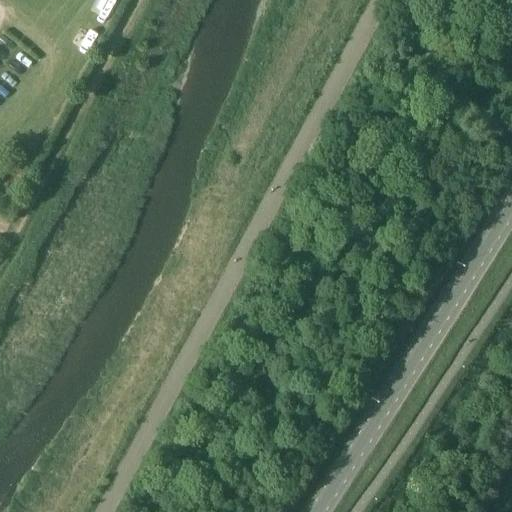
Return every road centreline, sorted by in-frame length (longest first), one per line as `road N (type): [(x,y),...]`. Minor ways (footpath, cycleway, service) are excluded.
road 1 (unclassified): [(102,511),(380,0)]
road 2 (tertiary): [(311,511),(511,201)]
road 3 (track): [(0,262),(138,0)]
